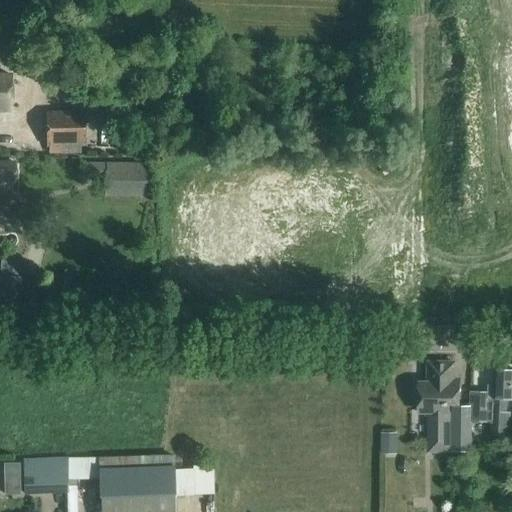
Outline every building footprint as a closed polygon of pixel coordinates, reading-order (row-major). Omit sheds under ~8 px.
[(15,64),(1,63),(0,63),(0,112),(13,113),(15,64)] [(46,145),(83,144),(83,112),(46,112),(46,145)] [(0,204),(11,205),(11,192),(15,192),(15,162),(0,162),(0,204)] [(148,162),(83,162),(83,178),(105,178),(105,197),(148,197),(148,162)] [(65,306),(68,278),(45,275),(42,303),(65,306)] [(0,317),(13,319),(15,304),(20,304),(22,278),(0,276),(0,317)] [(420,388),(419,412),(430,412),(429,441),(449,441),(449,405),(459,405),(460,385),(455,385),(455,363),(429,362),(429,388),(420,388)] [(470,419),(493,420),(492,433),(508,434),(509,413),(506,413),(506,400),(511,399),(511,370),(495,369),(494,385),(489,385),(488,393),(471,393),(470,419)] [(382,433),(382,448),(397,448),(397,433),(382,433)] [(68,459),(68,490),(100,489),(101,511),(174,511),(172,456),(99,458),(68,459)] [(67,459),(25,460),(25,492),(68,490),(67,459)] [(18,464),(3,465),(4,496),(19,495),(18,464)]
